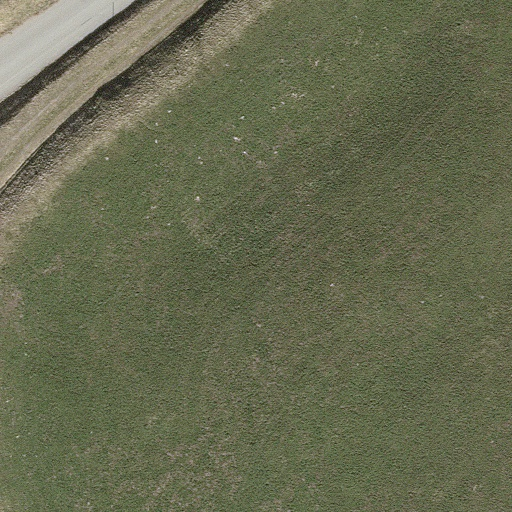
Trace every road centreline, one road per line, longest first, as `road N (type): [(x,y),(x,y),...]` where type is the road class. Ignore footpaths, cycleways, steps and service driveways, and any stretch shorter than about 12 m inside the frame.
road 1 (track): [(191,0),(60,108),(0,170)]
road 2 (tertiary): [(102,0),(0,75)]
